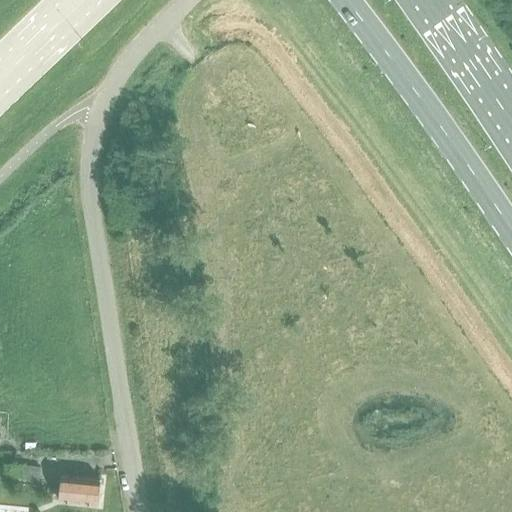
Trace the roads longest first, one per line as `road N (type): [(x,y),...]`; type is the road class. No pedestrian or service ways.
road 1 (unclassified): [(136,511),(89,180),(96,114),(112,78),(146,31),(182,0)]
road 2 (track): [(279,0),(511,331)]
road 3 (primary): [(346,0),(511,227)]
road 4 (primary): [(511,115),(432,0)]
